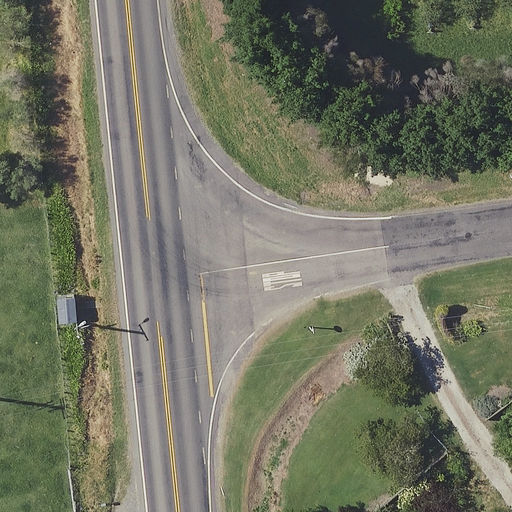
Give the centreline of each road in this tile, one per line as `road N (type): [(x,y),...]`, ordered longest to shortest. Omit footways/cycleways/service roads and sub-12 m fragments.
road 1 (unclassified): [(153,280),(511,230)]
road 2 (trunk): [(125,0),(153,280)]
road 3 (trunk): [(153,280),(176,511)]
